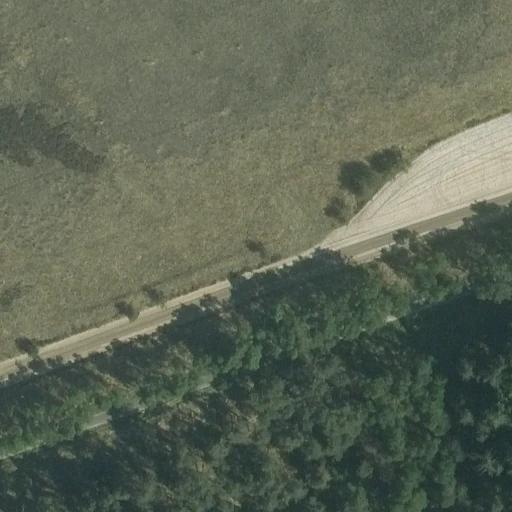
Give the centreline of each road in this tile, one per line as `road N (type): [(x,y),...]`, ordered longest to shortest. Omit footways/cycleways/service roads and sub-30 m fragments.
road 1 (track): [(0,376),(511,195)]
road 2 (unclassified): [(0,453),(511,275)]
